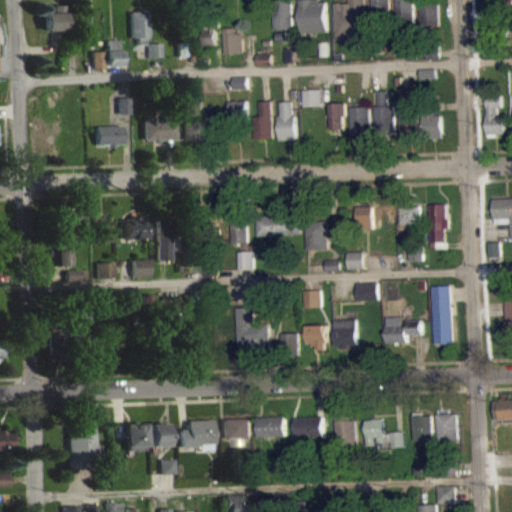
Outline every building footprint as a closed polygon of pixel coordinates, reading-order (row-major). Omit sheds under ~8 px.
[(275,0),(275,28),(283,28),(283,30),(285,30),(285,28),(293,28),(293,0),(275,0)] [(301,0),(302,32),(329,31),(329,26),(328,24),(328,1),(321,2),(320,0),(301,0)] [(335,3),(344,3),(345,4),(351,4),(350,0),(365,0),(367,34),(350,35),(350,39),(338,40),(335,3)] [(373,0),(373,15),(391,15),(391,0),(373,0)] [(397,0),(414,0),(415,24),(398,24),(397,0)] [(421,0),(422,26),(440,26),(439,0),(421,0)] [(511,0),(490,0),(491,15),(492,33),(510,32),(510,9),(511,8),(511,0)] [(51,3),(51,10),(43,10),(43,28),(54,27),(63,27),(63,26),(69,26),(69,12),(63,12),(62,3),(51,3)] [(179,32),(187,32),(187,26),(194,26),(194,6),(178,6),(179,32)] [(89,8),(91,47),(83,47),(81,9),(89,8)] [(130,10),(130,36),(136,36),(137,43),(146,43),(145,35),(148,35),(147,9),(130,10)] [(220,16),(220,28),(219,28),(219,43),(205,43),(205,28),(210,28),(210,17),(220,16)] [(226,26),(226,51),(244,51),(244,31),(237,32),(237,26),(226,26)] [(278,32),(278,41),(289,40),(288,32),(278,32)] [(105,64),(121,64),(120,48),(118,48),(118,38),(106,38),(107,49),(105,49),(105,64)] [(399,39),(399,54),(405,53),(411,53),(411,39),(399,39)] [(176,40),(186,40),(186,54),(181,54),(176,54),(176,40)] [(148,41),(148,55),(155,55),(161,55),(161,41),(148,41)] [(441,56),(426,57),(426,46),(441,46),(441,56)] [(161,48),(147,49),(147,63),(161,63),(161,48)] [(91,49),(92,66),(103,66),(103,49),(91,49)] [(258,52),(258,64),(273,63),(273,58),(275,58),(275,52),(258,52)] [(274,59),(258,59),(258,72),(274,71),(274,59)] [(420,68),(421,78),(438,77),(437,67),(420,68)] [(438,85),(438,74),(421,75),(421,86),(438,85)] [(234,76),(235,88),(249,87),(248,75),(234,76)] [(249,83),(234,83),(235,95),(250,95),(249,83)] [(401,87),(402,103),(400,103),(402,133),(421,133),(420,103),(418,103),(417,87),(401,87)] [(305,88),(305,105),(322,104),(322,88),(305,88)] [(389,89),(389,105),(395,104),(396,134),(377,134),(376,105),(379,105),(379,90),(389,89)] [(487,95),(488,112),(486,112),(487,134),(488,134),(488,136),(497,136),(497,133),(505,133),(505,114),(497,114),(497,106),(502,106),(502,95),(487,95)] [(117,96),(117,112),(129,112),(128,96),(117,96)] [(230,101),(248,100),(248,120),(231,120),(230,101)] [(272,100),(261,101),(261,115),(256,115),(256,138),(274,137),(272,100)] [(281,101),(282,115),(279,115),(281,140),(298,139),(297,114),(294,114),(293,100),(281,101)] [(332,103),(333,128),(344,127),(344,116),(346,116),(346,102),(332,103)] [(352,106),(352,135),(372,135),(371,105),(352,106)] [(442,113),(443,136),(424,136),(424,114),(442,113)] [(141,118),(148,118),(148,116),(172,116),(174,116),(174,138),(157,138),(157,140),(150,141),(149,139),(142,139),(141,118)] [(183,121),(187,121),(187,118),(204,117),(205,141),(188,141),(188,139),(183,139),(183,121)] [(94,125),(95,144),(105,144),(105,146),(113,146),(113,143),(120,143),(120,125),(94,125)] [(511,197),(493,198),(494,218),(495,218),(495,223),(510,222),(511,239),(511,238),(511,197)] [(431,247),(448,247),(448,240),(446,240),(445,227),(450,227),(449,202),(430,203),(431,226),(432,226),(433,240),(431,240),(431,247)] [(358,206),(359,224),(366,224),(366,228),(375,228),(375,203),(370,203),(369,205),(358,206)] [(421,205),(421,224),(415,224),(415,222),(409,222),(409,224),(404,224),(404,211),(400,211),(400,205),(421,205)] [(195,209),(196,229),(213,229),(213,209),(195,209)] [(72,211),(72,225),(88,224),(87,212),(85,212),(85,210),(77,210),(77,211),(72,211)] [(123,218),(129,218),(129,212),(130,212),(130,211),(134,211),(134,212),(136,212),(137,218),(143,218),(143,237),(136,237),(136,238),(123,238),(123,218)] [(259,235),(304,232),(302,213),(258,215),(259,235)] [(234,242),(251,242),(251,239),(250,238),(249,217),(247,217),(247,214),(235,214),(235,217),(234,217),(234,242)] [(91,216),(98,216),(98,215),(105,215),(105,216),(109,216),(109,239),(91,240),(91,216)] [(155,217),(156,259),(169,259),(169,236),(174,236),(173,217),(155,217)] [(329,220),(330,247),(309,247),(308,221),(329,220)] [(71,263),(51,264),(50,254),(54,254),(53,239),(70,239),(71,263)] [(489,242),(489,255),(500,255),(500,241),(489,242)] [(409,244),(410,260),(424,259),(424,244),(409,244)] [(189,266),(202,267),(203,251),(191,250),(189,266)] [(240,251),(241,268),(256,268),(255,250),(240,251)] [(349,251),(350,268),(366,268),(365,250),(349,251)] [(130,258),(130,275),(147,275),(146,258),(130,258)] [(327,259),(328,270),(342,270),(342,259),(327,259)] [(95,262),(95,277),(112,276),(111,262),(95,262)] [(328,277),(344,276),(343,265),(328,265),(328,277)] [(201,266),(201,275),(219,275),(218,266),(201,266)] [(63,269),(79,269),(80,279),(64,279),(63,269)] [(63,276),(63,286),(80,285),(79,275),(63,276)] [(358,282),(359,299),(380,298),(379,282),(358,282)] [(433,285),(435,342),(454,342),(451,284),(433,285)] [(322,289),(323,306),(308,306),(307,289),(322,289)] [(256,290),(257,307),(272,306),(271,290),(256,290)] [(165,296),(165,312),(177,312),(176,296),(165,296)] [(78,320),(91,320),(90,305),(78,305),(78,320)] [(239,307),(255,306),(256,323),(271,323),(273,347),(263,347),(262,342),(255,343),(255,344),(240,345),(239,307)] [(387,316),(388,325),(386,325),(387,342),(408,341),(408,334),(423,333),(422,319),(408,319),(408,324),(404,324),(403,316),(387,316)] [(335,319),(336,340),(357,340),(357,318),(335,319)] [(46,349),(68,348),(67,335),(64,335),(63,320),(45,320),(46,349)] [(327,324),(308,324),(309,342),(313,342),(314,345),(318,345),(318,348),(327,348),(327,343),(328,341),(328,331),(327,331),(327,324)] [(99,330),(99,351),(104,351),(104,355),(112,354),(112,351),(121,351),(120,330),(99,330)] [(306,331),(306,351),(282,351),(281,338),(292,338),(292,331),(306,331)] [(73,333),(75,356),(92,356),(91,333),(73,333)] [(143,334),(145,363),(164,363),(162,333),(143,334)] [(511,398),(496,399),(497,418),(511,417),(511,398)] [(414,411),(414,439),(433,438),(432,414),(424,415),(424,410),(414,411)] [(437,413),(439,440),(458,439),(457,412),(437,413)] [(337,414),(338,445),(356,444),(356,419),(351,419),(351,414),(337,414)] [(258,416),(259,436),(286,435),(286,415),(258,416)] [(296,435),(314,435),(314,437),(324,437),(324,416),(296,417),(296,435)] [(178,429),(179,446),(197,446),(197,449),(211,449),(210,443),(211,440),(210,418),(185,419),(186,428),(178,429)] [(221,418),(221,437),(233,437),(233,445),(245,445),(245,437),(251,437),(251,418),(221,418)] [(365,420),(367,445),(375,445),(375,436),(377,436),(377,442),(391,441),(391,447),(404,446),(404,430),(390,431),(390,433),(385,433),(384,418),(372,418),(372,420),(365,420)] [(122,423),(123,446),(125,446),(125,450),(142,449),(142,442),(144,440),(143,422),(122,423)] [(148,423),(149,445),(166,444),(164,422),(148,423)] [(66,468),(92,467),(92,457),(101,457),(100,443),(93,444),(92,425),(65,426),(66,468)] [(0,429),(3,429),(3,431),(13,431),(13,441),(9,441),(9,446),(7,446),(7,449),(0,449),(0,429)] [(274,455),(275,470),(289,469),(289,455),(274,455)] [(158,459),(159,473),(173,472),(172,458),(158,459)] [(440,461),(440,474),(449,474),(449,460),(440,461)] [(439,485),(440,501),(457,501),(456,485),(439,485)] [(224,494),(224,511),(243,511),(243,493),(224,494)] [(0,510),(10,511),(10,500),(0,499),(0,510)] [(253,500),(254,511),(263,511),(262,499),(253,500)] [(270,499),(270,510),(280,510),(280,499),(270,499)] [(105,500),(105,511),(122,511),(122,502),(114,502),(114,500),(105,500)] [(85,503),(85,511),(97,511),(97,503),(85,503)] [(437,503),(437,511),(421,511),(421,503),(437,503)]
